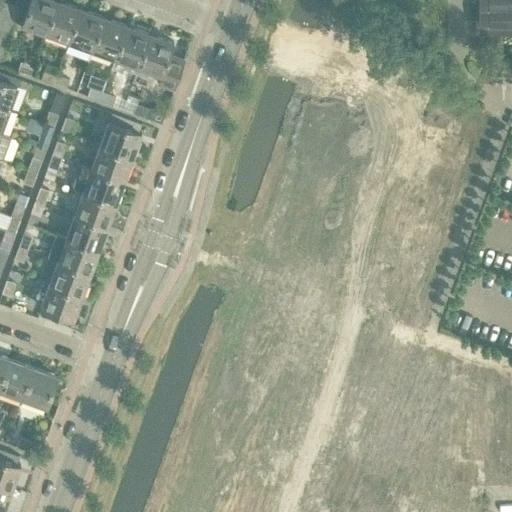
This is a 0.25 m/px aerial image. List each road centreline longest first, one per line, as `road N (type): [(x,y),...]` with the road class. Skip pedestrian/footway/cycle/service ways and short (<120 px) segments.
road 1 (secondary): [(111,361),(167,245),(184,165)]
road 2 (secondary): [(184,165),(133,283),(111,361)]
road 3 (secondary): [(56,511),(111,361)]
road 4 (secondary): [(184,165),(232,27)]
